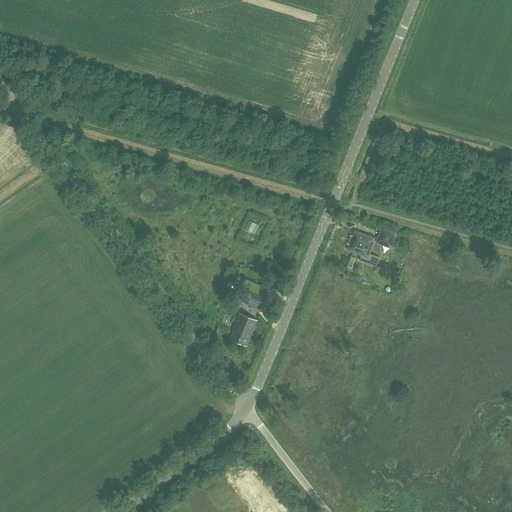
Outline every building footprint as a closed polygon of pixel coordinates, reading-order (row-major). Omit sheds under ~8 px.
[(395,233),(382,230),(379,241),(392,245),(395,233)] [(380,257),(368,253),(374,238),(355,232),(353,237),(351,236),(348,244),(350,245),(349,250),(361,255),(359,261),(376,267),(380,257)] [(346,266),(352,268),(355,259),(351,257),(349,262),(348,261),(346,266)] [(267,295),(260,292),(262,287),(245,280),(243,285),(249,288),(244,302),(261,310),(267,295)] [(246,346),(257,321),(241,314),(231,339),(246,346)]
